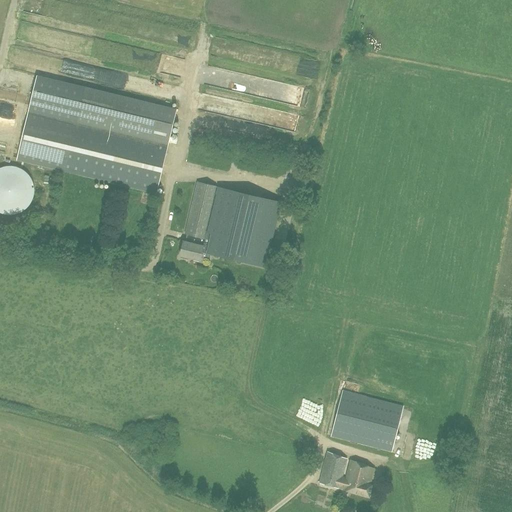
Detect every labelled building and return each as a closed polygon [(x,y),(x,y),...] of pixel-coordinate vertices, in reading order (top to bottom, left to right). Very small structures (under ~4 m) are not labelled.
[(176,110),(82,87),(37,76),(17,159),(156,193),(176,110)] [(0,213),(3,215),(10,216),(16,216),(23,214),(28,210),(32,205),(35,199),(36,191),(35,183),(32,177),(26,171),(19,167),(12,166),(4,167),(0,169),(0,213)] [(185,233),(187,234),(205,238),(207,232),(218,187),(197,182),(185,233)] [(267,267),(282,202),(222,188),(211,233),(207,232),(205,238),(187,234),(185,241),(183,241),(180,255),(200,260),(202,251),(267,267)] [(343,391),(331,436),(391,451),(403,406),(343,391)] [(327,452),(319,484),(370,497),(373,485),(371,484),(375,469),(351,460),(346,478),(342,477),(347,459),(327,452)]
